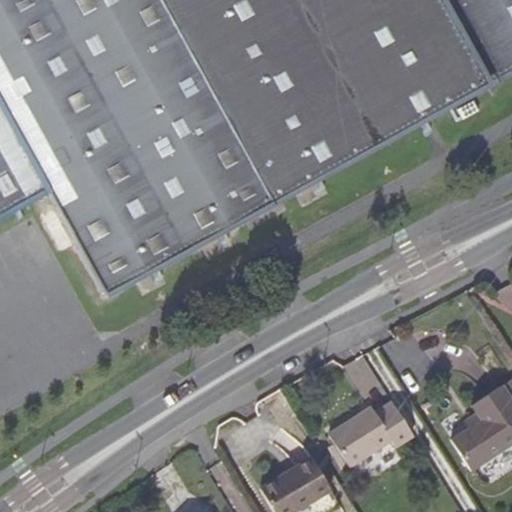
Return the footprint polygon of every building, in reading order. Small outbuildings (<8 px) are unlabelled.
[(511,0),(0,0),(0,207),(45,183),(104,287),(511,64),(511,0)] [(469,406),(474,413),(480,421),(467,430),(451,440),(471,470),(511,443),(511,398),(503,385),(469,406)] [(414,435),(392,401),(373,413),(370,407),(327,433),(349,467),(391,441),(396,447),(414,435)] [(462,421),(467,430),(480,421),(474,413),(462,421)] [(342,471),(349,467),(327,433),(320,437),(342,471)] [(273,511),(294,511),(330,490),(310,457),(297,465),(259,489),(273,511)]
